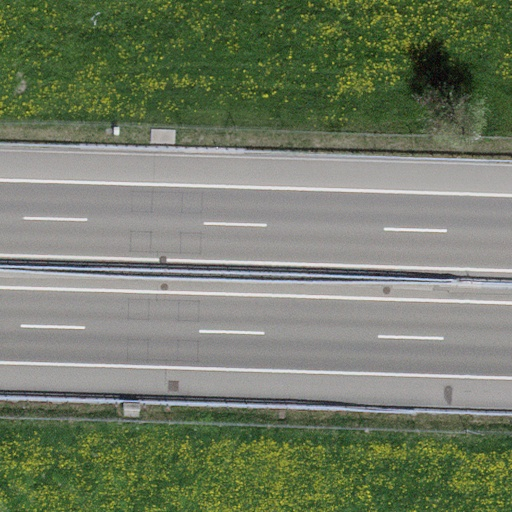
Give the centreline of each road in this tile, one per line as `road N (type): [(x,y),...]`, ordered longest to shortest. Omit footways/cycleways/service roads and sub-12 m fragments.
road 1 (motorway): [(0,327),(511,343)]
road 2 (motorway): [(511,232),(0,217)]
